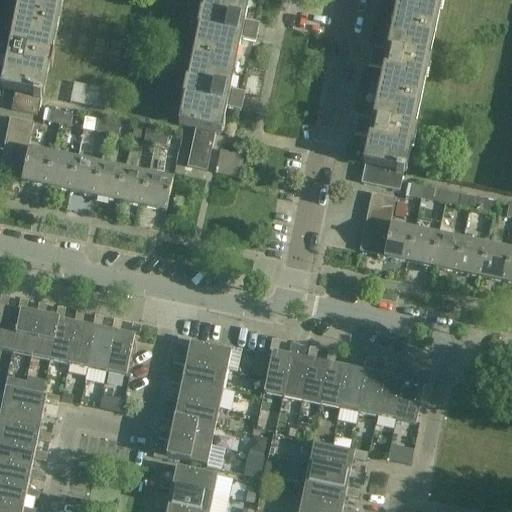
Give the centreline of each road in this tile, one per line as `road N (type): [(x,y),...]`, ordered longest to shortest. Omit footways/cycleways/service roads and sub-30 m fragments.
road 1 (residential): [(50,511),(70,420),(143,436),(171,293)]
road 2 (residential): [(289,300),(350,0)]
road 3 (residential): [(171,293),(0,245)]
road 4 (residential): [(392,511),(395,500),(419,485),(446,351)]
road 5 (residential): [(446,351),(428,329),(289,300)]
road 6 (residential): [(289,300),(264,311),(171,293)]
